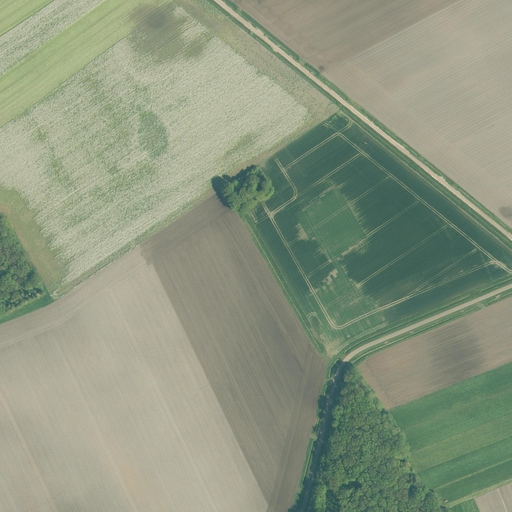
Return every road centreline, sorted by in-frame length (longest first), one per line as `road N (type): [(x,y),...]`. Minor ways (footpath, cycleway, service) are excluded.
road 1 (unclassified): [(511,238),(215,0)]
road 2 (unclassified): [(302,511),(342,363),(358,349),(511,285)]
